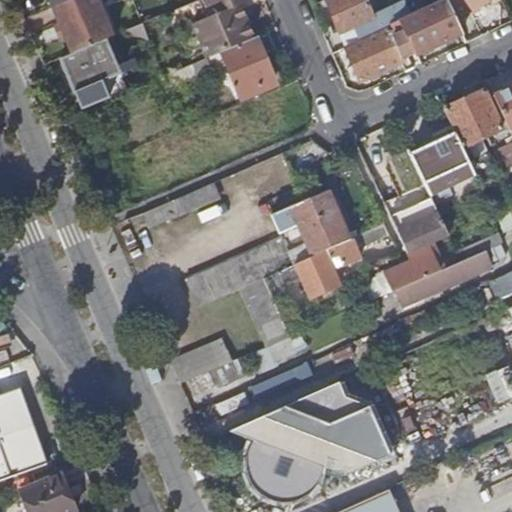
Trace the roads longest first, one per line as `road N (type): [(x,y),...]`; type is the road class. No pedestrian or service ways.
road 1 (tertiary): [(195,511),(0,61)]
road 2 (tertiary): [(67,329),(145,511)]
road 3 (residential): [(332,117),(366,110),(511,44)]
road 4 (unknown): [(94,284),(224,232),(238,223),(242,203)]
road 5 (tertiary): [(0,167),(67,329)]
road 6 (residential): [(332,117),(284,0)]
